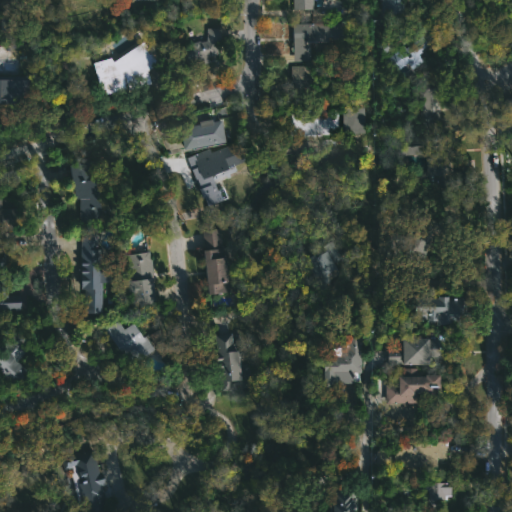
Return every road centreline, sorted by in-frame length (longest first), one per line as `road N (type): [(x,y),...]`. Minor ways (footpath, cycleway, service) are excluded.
road 1 (residential): [(498,511),(498,326),(481,72)]
road 2 (residential): [(178,392),(188,366),(171,211),(134,119)]
road 3 (residential): [(254,60),(233,90),(0,156)]
road 4 (residential): [(84,379),(51,302),(36,147)]
road 5 (residential): [(178,392),(84,379),(0,409)]
